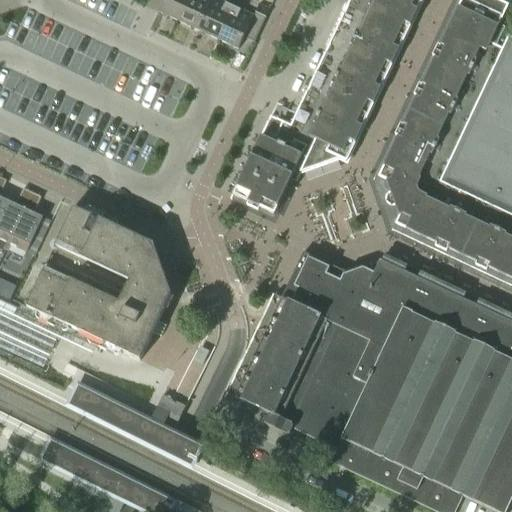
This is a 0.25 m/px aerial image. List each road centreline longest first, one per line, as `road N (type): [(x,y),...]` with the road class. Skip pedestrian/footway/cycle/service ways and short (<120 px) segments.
road 1 (residential): [(250,87),(231,87),(42,0)]
road 2 (residential): [(250,87),(293,77),(330,0)]
